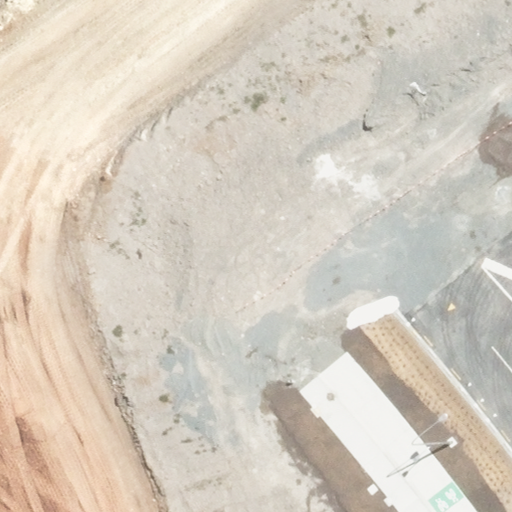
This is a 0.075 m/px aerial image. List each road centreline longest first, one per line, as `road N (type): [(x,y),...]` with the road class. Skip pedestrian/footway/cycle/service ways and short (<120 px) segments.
road 1 (tertiary): [(461,351),(70,0)]
road 2 (tertiary): [(354,0),(511,149)]
